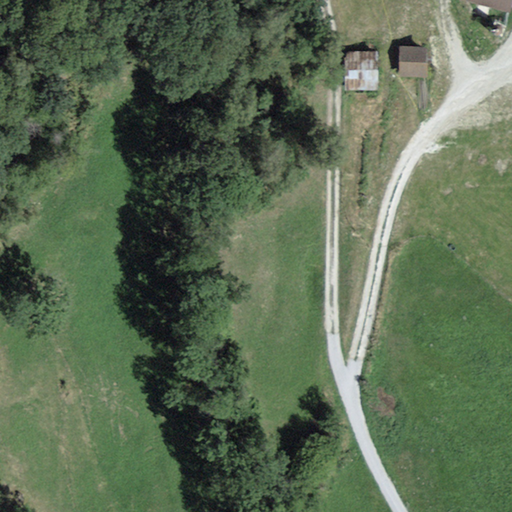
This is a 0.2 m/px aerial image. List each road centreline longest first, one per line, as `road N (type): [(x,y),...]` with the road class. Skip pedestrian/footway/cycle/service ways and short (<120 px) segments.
road 1 (track): [(326,0),(338,158),(334,294),(351,396)]
road 2 (track): [(348,385),(407,161),(450,104),(511,58)]
road 3 (unclassified): [(400,511),(351,396)]
